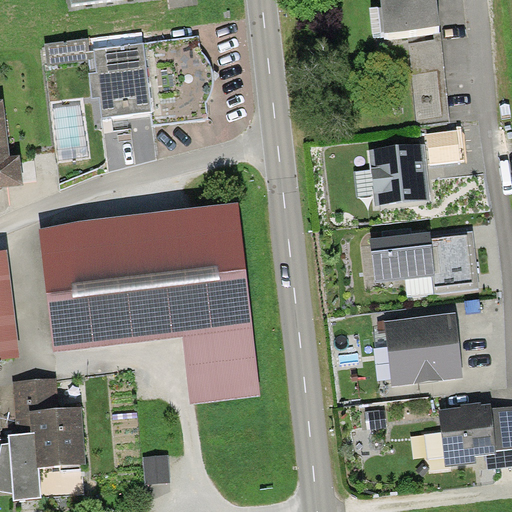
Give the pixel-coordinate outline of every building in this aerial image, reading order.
[(379,0),(384,40),(442,34),(438,0),(379,0)] [(200,54),(198,39),(147,44),(155,114),(152,114),(153,126),(209,121),(207,102),(209,99),(212,92),(213,88),(214,82),(213,75),(212,70),(210,64),(207,59),(203,54),(200,54)] [(89,62),(90,74),(96,73),(94,52),(89,52),(88,41),(46,46),(47,66),(89,62)] [(127,117),(152,114),(155,114),(147,44),(94,49),(94,52),(96,73),(90,74),(89,74),(92,99),(99,99),(102,120),(127,117)] [(0,102),(0,189),(22,187),(18,160),(11,160),(4,102),(0,102)] [(110,140),(117,171),(163,162),(156,130),(110,140)] [(457,133),(430,136),(432,164),(459,161),(457,133)] [(425,146),(369,152),(375,208),(431,202),(428,170),(425,146)] [(237,210),(42,232),(55,353),(186,338),(194,404),(258,396),(237,210)] [(407,236),(370,240),(376,285),(437,278),(431,233),(407,236)] [(0,252),(0,360),(20,358),(6,252),(0,252)] [(460,353),(456,315),(384,323),(391,389),(463,381),(460,353)] [(57,379),(13,382),(18,437),(9,437),(9,446),(2,446),(0,455),(0,492),(14,495),(14,502),(42,500),(38,470),(86,465),(82,410),(59,411),(57,379)] [(442,431),(425,433),(429,460),(446,458),(447,466),(476,462),(476,456),(487,455),(497,454),(491,409),(491,406),(481,407),(481,403),(461,406),(461,409),(439,412),(442,431)] [(511,406),(491,409),(497,454),(487,455),(489,470),(511,466),(511,406)] [(169,456),(145,458),(147,485),(171,483),(169,456)]
